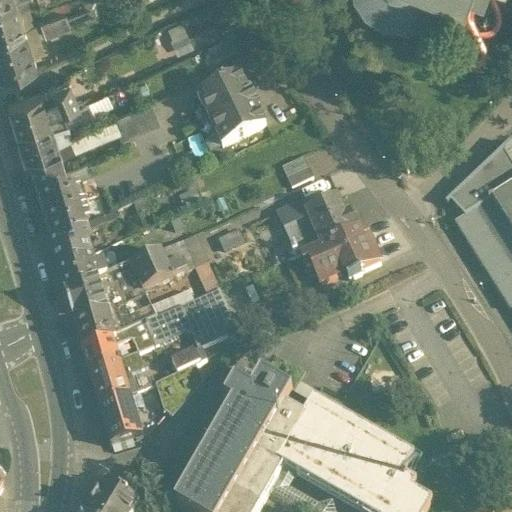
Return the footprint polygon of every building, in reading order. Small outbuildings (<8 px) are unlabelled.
[(75,0),(73,0),(57,6),(56,5),(41,11),(44,19),(45,19),(63,12),(79,6),(77,1),(76,1),(75,0)] [(363,0),(370,10),(386,20),(405,23),(424,18),(441,4),(435,0),(464,0),(467,1),(467,0),(363,0)] [(0,5),(0,37),(22,30),(14,2),(13,1),(0,5)] [(89,2),(79,6),(85,21),(85,22),(95,18),(89,2)] [(79,6),(63,12),(69,27),(85,21),(79,6)] [(63,12),(45,19),(44,19),(39,21),(45,36),(69,27),(63,12)] [(186,33),(200,28),(195,14),(181,19),(186,33)] [(214,26),(189,37),(194,48),(219,37),(214,26)] [(22,30),(0,37),(0,76),(35,66),(24,29),(22,30)] [(231,41),(205,53),(211,66),(237,54),(231,41)] [(241,77),(198,98),(223,150),(267,128),(259,113),(260,110),(258,105),(256,106),(252,99),(254,98),(252,93),(249,92),(241,77)] [(68,79),(48,87),(49,90),(42,92),(41,93),(49,118),(79,105),(68,79)] [(42,92),(7,102),(16,131),(50,120),(49,118),(41,93),(42,92)] [(79,105),(49,118),(50,120),(53,130),(66,124),(67,126),(94,115),(88,101),(79,105)] [(149,103),(114,119),(119,132),(120,132),(118,132),(122,140),(158,125),(149,103)] [(114,119),(57,144),(58,147),(24,158),(33,186),(66,176),(65,171),(61,157),(118,132),(119,132),(114,119)] [(50,120),(16,131),(24,158),(58,147),(57,144),(53,130),(50,120)] [(123,145),(113,149),(117,158),(127,154),(123,145)] [(511,146),(447,206),(449,208),(453,205),(466,220),(489,205),(489,204),(494,201),(494,202),(511,190),(511,164),(506,156),(511,150),(511,146)] [(102,154),(87,161),(92,179),(109,171),(102,154)] [(304,160),(282,170),(292,191),(314,180),(304,160)] [(65,171),(66,176),(33,186),(50,245),(83,233),(83,231),(87,229),(76,190),(94,185),(92,179),(87,161),(65,171)] [(511,190),(494,202),(494,201),(489,204),(489,205),(466,220),(457,226),(474,253),(511,313),(511,312),(511,190)] [(319,195),(302,203),(307,214),(324,206),(319,195)] [(152,199),(134,207),(137,218),(156,209),(152,199)] [(307,214),(283,225),(283,226),(294,251),(292,252),(294,257),(296,256),(298,259),(302,258),(359,232),(351,215),(346,218),(338,200),(307,214)] [(302,203),(272,217),(277,229),(283,226),(282,225),(283,225),(307,214),(302,203)] [(116,215),(103,221),(106,229),(120,222),(116,215)] [(83,233),(50,245),(57,271),(93,260),(87,238),(106,229),(103,221),(87,229),(83,231),(83,233)] [(359,232),(302,258),(309,274),(314,272),(321,288),(347,277),(349,283),(362,278),(361,276),(381,267),(373,249),(369,251),(360,232),(359,232)] [(196,240),(184,246),(176,249),(187,276),(207,267),(196,240)] [(187,276),(176,249),(162,256),(174,282),(187,276)] [(162,256),(132,269),(144,297),(174,283),(174,282),(162,256)] [(93,260),(57,271),(66,297),(100,287),(99,284),(108,280),(104,266),(96,269),(93,260)] [(108,280),(99,284),(100,287),(108,313),(144,297),(132,269),(108,280)] [(100,287),(66,297),(74,325),(108,315),(108,313),(100,287)] [(219,295),(182,312),(201,352),(237,336),(219,295)] [(108,315),(74,325),(83,353),(116,343),(116,341),(108,315)] [(165,318),(144,328),(153,347),(177,336),(175,331),(171,332),(165,318)] [(116,343),(83,353),(89,375),(120,366),(115,352),(133,344),(139,358),(155,352),(153,347),(144,328),(116,341),(116,343)] [(201,352),(173,366),(178,377),(196,369),(207,364),(201,352)] [(120,366),(89,375),(100,412),(131,403),(130,400),(137,397),(131,378),(144,372),(138,358),(120,366)] [(178,377),(156,388),(165,415),(173,422),(204,387),(196,369),(178,377)] [(417,460),(314,401),(311,407),(301,401),(292,397),(293,395),(263,378),(253,395),(236,385),(226,403),(234,408),(177,508),(184,511),(261,511),(270,497),(285,470),(301,479),(358,511),(430,511),(434,506),(414,495),(418,487),(405,479),(417,460)] [(131,403),(100,412),(112,450),(143,441),(131,403)] [(285,470),(270,497),(297,511),(334,511),(296,490),(301,479),(285,470)] [(140,509),(108,488),(93,511),(142,511),(143,511),(142,509),(141,510),(140,509)]
